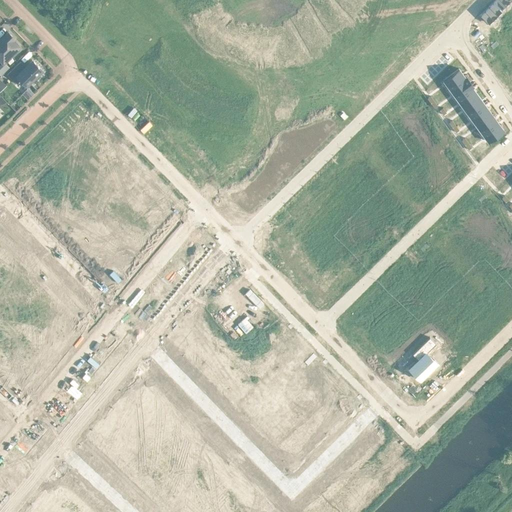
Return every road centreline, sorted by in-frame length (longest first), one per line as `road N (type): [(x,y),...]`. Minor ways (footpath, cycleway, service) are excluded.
road 1 (residential): [(385,396),(290,487),(144,342),(58,443),(130,511)]
road 2 (residential): [(232,238),(455,27)]
road 3 (residential): [(202,207),(115,306),(0,202)]
road 4 (residential): [(511,136),(318,326)]
road 5 (residential): [(72,73),(202,207)]
road 6 (residential): [(511,321),(411,421)]
road 7 (residential): [(232,238),(318,326)]
